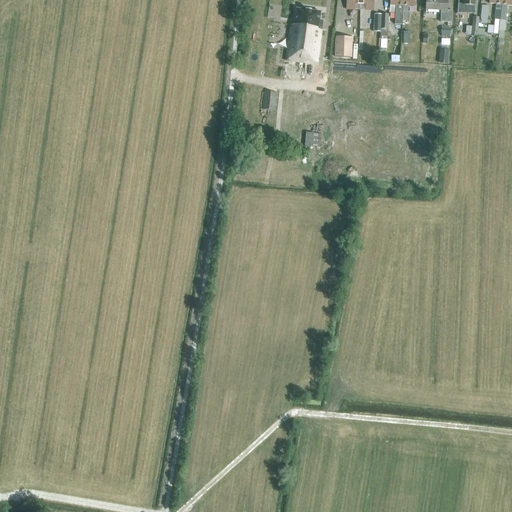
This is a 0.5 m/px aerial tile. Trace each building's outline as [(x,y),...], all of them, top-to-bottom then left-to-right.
[(361,4),(360,0),(347,0),(347,10),(355,10),(355,4),(361,4)] [(360,0),(361,4),(360,9),(366,10),(366,11),(374,11),(374,0),(360,0)] [(402,21),(403,0),(390,0),(390,5),(395,6),(394,24),(402,24),(402,21)] [(415,0),(403,0),(402,21),(408,22),(409,6),(416,7),(415,0)] [(451,23),(452,11),(447,11),(447,0),(426,0),(425,10),(442,11),(441,22),(451,23)] [(458,0),(458,13),(474,13),(475,0),(458,0)] [(500,20),(502,0),(489,0),(489,4),(496,5),(493,34),(497,35),(499,20),(500,20)] [(511,0),(502,0),(500,20),(500,26),(506,27),(507,21),(506,21),(507,6),(511,6),(511,0)] [(286,61),(308,64),(308,62),(317,63),(323,22),(320,22),(321,13),(297,9),(295,25),(291,25),(286,61)] [(374,14),(373,32),(380,32),(381,32),(381,28),(382,14),(374,14)] [(352,58),(352,37),(336,36),(335,57),(352,58)] [(439,63),(447,63),(448,50),(441,49),(439,63)] [(271,76),(285,77),(286,57),(271,57),(271,76)] [(274,111),(277,93),(264,92),(262,109),(274,111)] [(306,132),(305,147),(320,148),(321,133),(306,132)]
